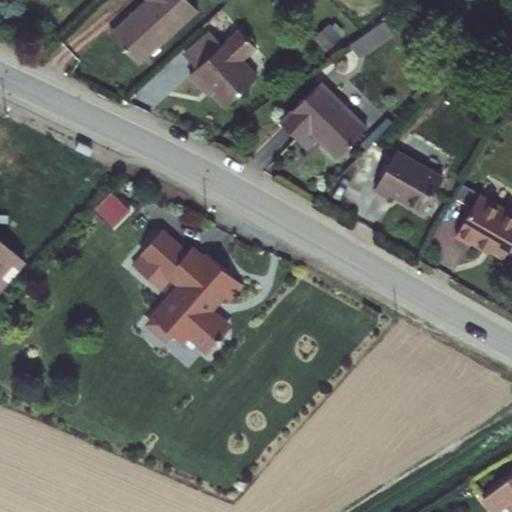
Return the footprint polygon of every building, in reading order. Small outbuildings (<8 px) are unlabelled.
[(181,2),(179,0),(123,0),(112,10),(114,13),(97,29),(123,56),(181,2)] [(114,13),(112,10),(95,26),(97,29),(114,13)] [(382,25),(350,45),(358,57),(389,37),(382,25)] [(186,88),(190,84),(211,107),(242,78),(227,61),(241,48),(224,30),(207,46),(194,32),(169,56),(180,68),(174,74),(186,88)] [(349,117),(305,70),(261,113),(280,132),(294,120),(318,145),(349,117)] [(426,162),(380,136),(353,179),(371,189),(376,180),(404,196),(426,162)] [(510,207),(460,180),(437,228),(454,237),(460,229),(489,245),(510,207)] [(0,266),(23,240),(0,221),(0,266)] [(195,239),(181,227),(159,253),(163,257),(173,266),(163,278),(161,276),(144,296),(144,307),(151,313),(162,312),(165,315),(182,314),(200,330),(209,321),(213,321),(212,317),(216,312),(216,303),(205,294),(198,292),(202,278),(208,279),(213,274),(219,279),(232,263),(199,233),(195,239)] [(152,270),(163,257),(159,253),(148,266),(152,270)] [(492,457),(457,484),(471,501),(481,495),(494,511),(511,511),(511,467),(504,473),(492,457)]
